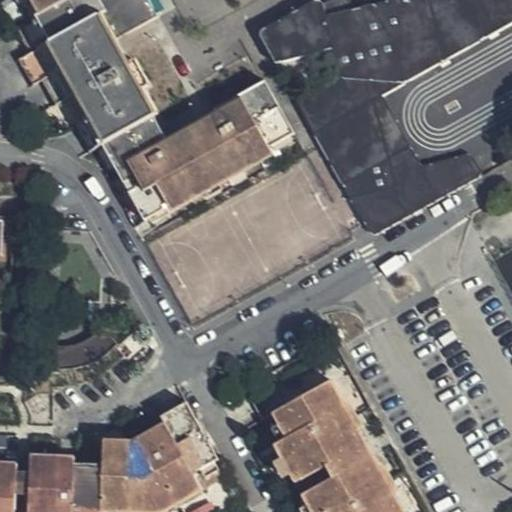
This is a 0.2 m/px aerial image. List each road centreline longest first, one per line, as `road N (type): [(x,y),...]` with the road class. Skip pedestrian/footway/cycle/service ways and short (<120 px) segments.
road 1 (residential): [(511,183),(186,367)]
road 2 (residential): [(0,157),(57,170),(91,204),(186,367)]
road 3 (residential): [(186,367),(263,511)]
road 4 (residential): [(186,367),(116,407),(76,416)]
